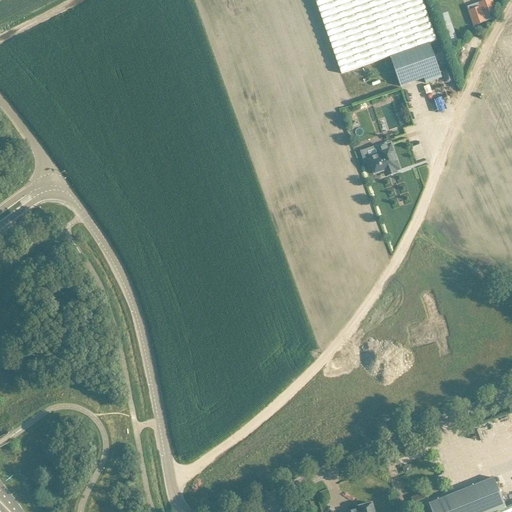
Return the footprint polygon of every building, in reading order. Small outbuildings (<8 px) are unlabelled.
[(315,0),(341,74),(390,57),(430,43),(436,41),(422,0),(315,0)] [(492,0),(486,0),(468,7),(474,25),(491,19),(489,13),(496,11),(493,2),(492,0)] [(441,11),(452,44),(459,42),(448,8),(441,11)] [(430,43),(390,57),(400,87),(424,78),(426,83),(442,78),(430,43)] [(452,89),(449,78),(443,80),(446,91),(452,89)] [(387,174),(400,170),(392,147),(386,148),(386,146),(377,149),(378,154),(366,158),(370,169),(372,168),(375,174),(386,170),(387,174)] [(494,478),(429,504),(432,511),(493,511),(506,507),(494,478)] [(423,493),(411,498),(413,503),(425,498),(423,493)] [(361,507),(361,508),(349,511),(373,511),(372,503),(361,506),(361,507)]
